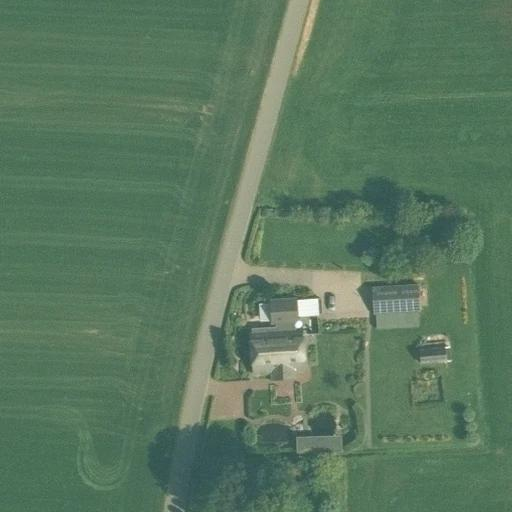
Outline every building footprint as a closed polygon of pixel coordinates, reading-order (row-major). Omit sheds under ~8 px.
[(373,314),(419,312),(418,285),(371,288),(373,314)] [(268,325),(289,324),(287,302),(267,303),(268,325)] [(252,352),(303,349),(302,327),(250,330),(252,352)] [(431,348),(430,343),(419,343),(419,349),(420,364),(446,363),(445,347),(431,348)] [(303,349),(252,352),(253,374),(273,373),(273,379),(295,378),(295,371),(304,371),(303,349)] [(221,391),(224,429),(254,427),(251,389),(221,391)]
